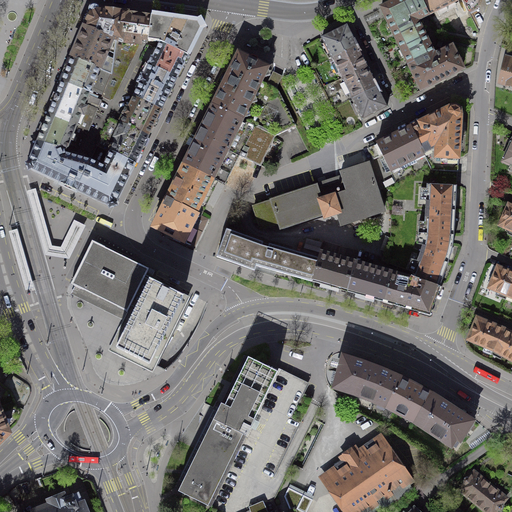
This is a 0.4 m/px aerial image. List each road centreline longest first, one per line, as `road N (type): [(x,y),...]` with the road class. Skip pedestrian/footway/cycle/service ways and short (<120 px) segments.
road 1 (residential): [(481,109),(475,250),(440,352)]
road 2 (residential): [(232,3),(130,225)]
road 3 (primary): [(119,421),(166,398),(214,338),(245,318)]
road 4 (primary): [(395,342),(306,314),(245,318)]
road 5 (residential): [(245,318),(230,287),(146,246),(130,225)]
road 6 (secondary): [(395,342),(511,430)]
road 7 (primary): [(511,411),(395,342)]
road 8 (residential): [(404,113),(348,0)]
